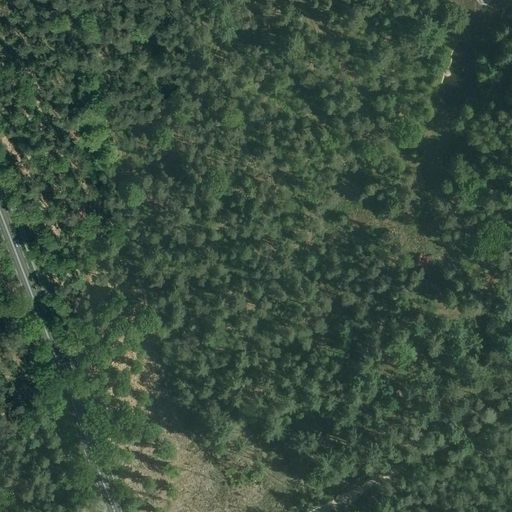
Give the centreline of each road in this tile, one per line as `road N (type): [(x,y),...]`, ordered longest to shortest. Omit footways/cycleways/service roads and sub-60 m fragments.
road 1 (primary): [(114,511),(0,212)]
road 2 (track): [(511,407),(318,511)]
